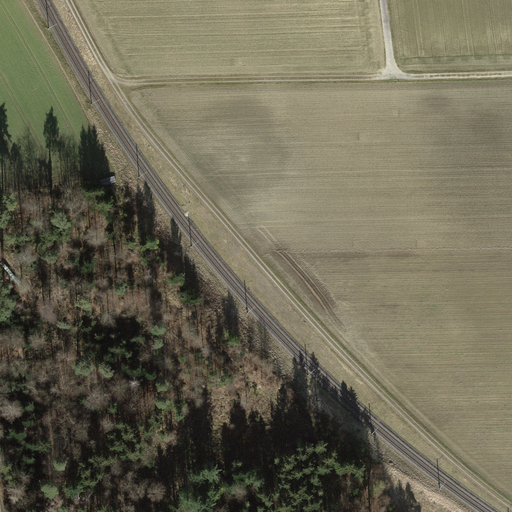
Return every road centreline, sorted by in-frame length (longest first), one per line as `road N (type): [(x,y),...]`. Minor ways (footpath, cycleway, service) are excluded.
road 1 (track): [(511,506),(343,356),(159,148),(71,0)]
road 2 (track): [(114,83),(511,76)]
